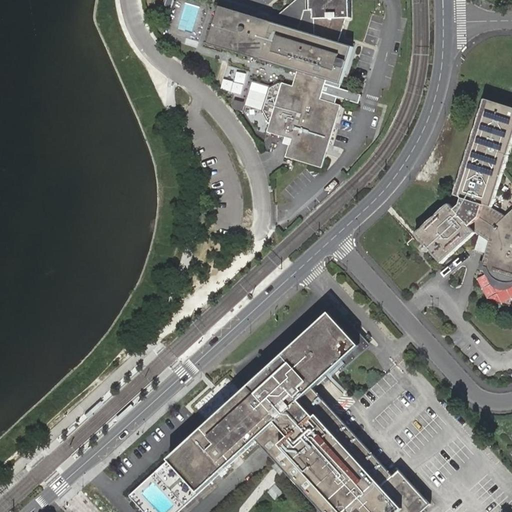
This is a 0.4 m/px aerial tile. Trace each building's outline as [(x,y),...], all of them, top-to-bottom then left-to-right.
[(323,93),(325,84),(327,80),(342,85),(354,47),(340,43),(346,18),(351,18),(350,0),(310,0),(311,10),(307,10),(303,10),(298,26),(296,30),(221,7),(209,44),(298,71),(293,86),(280,82),(269,88),(262,111),(269,122),(271,123),(268,132),(291,139),(286,157),(322,168),(341,106),(320,99),(323,93)] [(303,10),(307,10),(306,0),(296,0),(291,5),(274,19),(298,26),(303,10)] [(363,96),(325,84),(323,93),(360,104),(363,96)] [(449,204),(416,235),(442,263),(475,232),(483,237),(489,241),(505,216),(499,212),(491,208),(511,142),(511,108),(485,100),(455,196),(462,198),(459,205),(454,210),(449,204)] [(511,209),(505,216),(489,241),(487,265),(494,277),(501,281),(509,283),(511,283),(511,209)] [(337,367),(342,372),(370,347),(372,345),(332,302),(330,304),(303,329),(307,334),(243,392),(194,437),(190,433),(176,446),(180,450),(130,496),(144,511),(178,511),(257,440),(322,511),(423,511),(431,504),(400,470),(394,476),(339,416),(314,388),(337,367)] [(267,492),(275,500),(285,491),(277,483),(267,492)]
